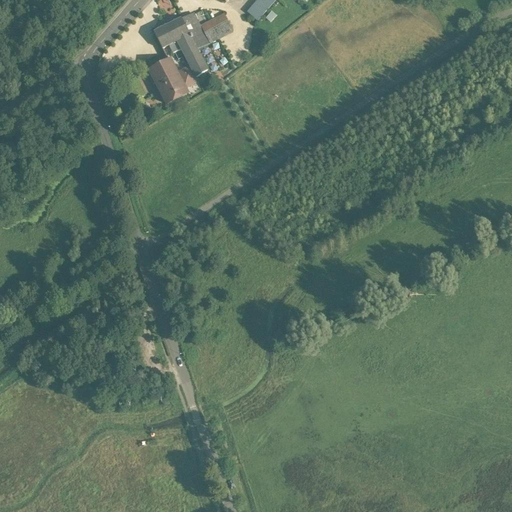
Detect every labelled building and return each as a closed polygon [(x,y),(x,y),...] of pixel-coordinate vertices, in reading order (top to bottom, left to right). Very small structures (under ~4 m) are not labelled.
[(261,0),(248,15),(258,24),(278,0),(261,0)] [(223,15),(200,28),(204,36),(205,38),(228,25),(223,15)] [(193,16),(175,25),(175,24),(173,25),(172,23),(167,25),(168,28),(167,28),(167,29),(153,36),(154,37),(155,37),(162,51),(169,48),(173,56),(181,52),(185,58),(197,52),(209,46),(205,38),(204,36),(200,28),(193,16)] [(197,52),(185,58),(190,69),(176,76),(182,89),(184,91),(198,83),(196,79),(198,79),(208,73),(197,52)] [(176,76),(169,62),(150,72),(161,94),(158,96),(160,99),(163,98),(168,107),(186,97),(184,91),(182,89),(176,76)]
